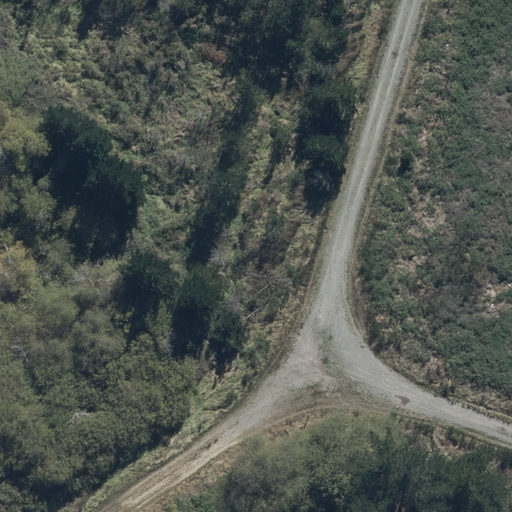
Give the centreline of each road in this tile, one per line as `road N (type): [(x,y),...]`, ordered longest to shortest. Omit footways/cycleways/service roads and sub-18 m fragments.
road 1 (track): [(430,0),(322,365),(122,511)]
road 2 (track): [(322,365),(511,439)]
